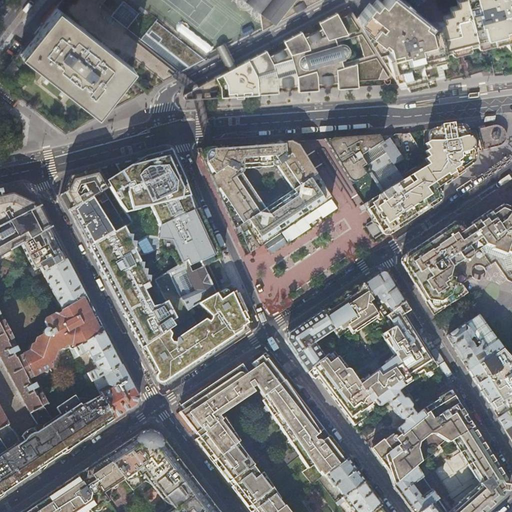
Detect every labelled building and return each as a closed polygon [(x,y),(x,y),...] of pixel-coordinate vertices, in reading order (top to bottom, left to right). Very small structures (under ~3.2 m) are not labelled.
[(61,0),(57,5),(133,65),(95,114),(18,55),(15,58),(0,77),(0,81),(65,133),(166,80),(316,0),(61,0)] [(467,67),(480,64),(475,43),(457,48),(455,42),(442,45),(436,24),(431,25),(420,17),(422,14),(417,10),(415,12),(399,0),(382,0),(382,1),(380,0),(375,0),(372,4),(369,2),(357,18),(392,75),(400,88),(455,75),(467,67)] [(475,43),(480,64),(482,68),(488,67),(489,73),(493,72),(494,76),(511,74),(511,0),(463,0),(473,35),(475,43)] [(133,65),(57,5),(18,55),(95,114),(133,65)] [(357,18),(352,10),(339,17),(337,12),(319,21),(321,26),(304,35),(302,30),(283,40),(286,45),(268,54),(266,49),(233,67),(197,86),(200,92),(201,100),(228,97),(227,91),(250,89),(250,95),(278,93),(277,87),(297,86),(297,91),(317,90),(317,84),(335,82),(336,88),(357,86),(357,80),(385,78),(385,79),(384,80),(384,81),(384,82),(385,82),(385,83),(386,83),(387,83),(388,83),(389,83),(389,82),(390,81),(390,80),(389,79),(389,78),(388,78),(392,75),(357,18)] [(0,65),(0,77),(15,58),(9,53),(0,65)] [(194,93),(192,89),(184,93),(183,94),(182,96),(182,97),(183,99),(185,100),(187,101),(194,100),(194,93)] [(383,191),(364,203),(382,233),(390,235),(417,216),(440,201),(442,196),(437,188),(452,178),(475,162),(473,152),(500,146),(503,143),(505,141),(506,138),(506,136),(506,133),(505,131),(504,129),(502,128),(501,127),(499,126),(497,125),(493,125),(468,131),(467,124),(428,130),(430,163),(403,179),(382,191),(383,191)] [(381,135),(323,140),(352,185),(371,172),(361,156),(385,141),(381,135)] [(376,180),(382,191),(403,179),(394,164),(403,159),(390,137),(385,141),(361,156),(371,172),(376,180)] [(298,146),(295,142),(208,147),(198,148),(197,149),(234,230),(238,226),(245,240),(250,236),(258,248),(331,199),(298,146)] [(141,348),(166,331),(178,323),(167,302),(159,306),(152,307),(144,290),(149,288),(147,283),(149,283),(141,267),(142,267),(136,255),(149,257),(159,247),(174,250),(182,264),(186,261),(189,267),(196,262),(197,264),(200,263),(203,267),(207,265),(220,259),(170,150),(98,168),(109,188),(103,191),(108,199),(124,225),(113,232),(88,246),(93,258),(103,276),(117,302),(132,333),(138,343),(141,348)] [(60,194),(69,211),(103,191),(109,188),(98,168),(70,177),(60,194)] [(0,257),(21,246),(50,229),(38,205),(4,190),(0,190),(0,257)] [(76,224),(88,246),(113,232),(96,203),(100,201),(101,203),(108,199),(103,191),(69,211),(76,224)] [(511,207),(511,209),(504,204),(502,205),(500,206),(482,218),(465,229),(460,222),(454,221),(436,234),(427,239),(403,256),(401,263),(434,316),(438,313),(454,302),(468,293),(462,284),(472,278),(470,275),(470,271),(471,270),(473,267),(476,266),(477,266),(480,266),(483,268),(484,269),(485,270),(485,273),(485,276),(511,286),(511,207)] [(374,221),(367,224),(372,235),(378,232),(374,221)] [(42,273),(66,260),(50,229),(21,246),(34,271),(39,268),(42,273)] [(85,295),(66,260),(42,273),(47,282),(45,285),(49,286),(61,309),(85,295)] [(186,261),(182,264),(168,272),(187,310),(220,291),(207,265),(203,267),(201,268),(201,267),(192,272),(189,267),(186,261)] [(361,284),(384,316),(398,306),(404,302),(386,274),(379,272),(372,277),(361,284)] [(166,331),(141,348),(145,356),(157,379),(159,383),(160,383),(166,384),(180,375),(239,336),(248,330),(250,323),(232,284),(220,291),(198,304),(209,313),(210,316),(211,316),(209,319),(204,318),(176,339),(176,342),(172,343),(168,340),(168,334),(166,331)] [(384,316),(361,284),(336,301),(320,311),(333,330),(339,338),(349,330),(353,336),(333,351),(325,358),(311,369),(353,424),(362,418),(361,417),(373,412),(371,406),(376,402),(375,400),(400,380),(404,386),(435,366),(398,306),(384,316)] [(104,331),(85,295),(61,309),(44,319),(44,322),(46,327),(44,327),(43,328),(42,330),(42,333),(36,337),(35,343),(31,345),(30,350),(21,354),(33,377),(50,368),(57,350),(67,345),(66,346),(66,348),(68,348),(69,348),(69,347),(71,350),(104,331)] [(333,330),(320,311),(299,325),(287,333),(285,341),(307,372),(311,369),(325,358),(314,342),(333,330)] [(468,370),(487,359),(501,348),(502,348),(478,315),(466,323),(447,336),(468,370)] [(17,392),(16,393),(19,399),(19,398),(28,414),(29,413),(43,405),(46,404),(41,393),(36,396),(27,380),(33,377),(21,354),(16,357),(7,341),(13,338),(3,320),(0,321),(0,362),(1,362),(17,392)] [(88,383),(93,380),(121,365),(104,331),(71,350),(75,358),(87,352),(96,368),(87,373),(91,380),(88,382),(88,383)] [(511,360),(501,348),(487,359),(468,370),(511,441),(511,440),(511,360)] [(312,464),(323,477),(324,475),(347,458),(332,439),(328,442),(325,438),(318,443),(318,442),(318,441),(317,441),(316,441),(315,442),(313,439),(325,430),(320,424),(315,428),(289,386),(291,385),(286,379),(283,382),(278,376),(276,378),(273,374),(279,369),(266,352),(252,363),(255,367),(252,370),(248,372),(242,363),(235,368),(180,406),(183,409),(179,412),(196,435),(206,447),(203,449),(208,456),(211,454),(222,467),(218,470),(228,482),(231,479),(234,483),(241,492),(238,495),(247,507),(249,506),(253,511),(251,511),(275,511),(284,506),(236,444),(239,442),(224,419),(222,421),(219,418),(255,393),(251,387),(258,383),(263,390),(262,390),(261,390),(260,391),(259,392),(259,393),(259,394),(308,467),(312,464)] [(136,404),(138,397),(121,365),(93,380),(101,395),(114,419),(126,411),(136,404)] [(417,404),(410,393),(409,393),(406,396),(403,395),(402,396),(398,392),(398,390),(404,386),(400,380),(375,400),(376,402),(379,405),(381,406),(387,401),(390,402),(389,404),(390,405),(400,419),(401,420),(404,420),(404,423),(398,427),(397,431),(398,432),(401,436),(425,416),(421,411),(417,414),(415,414),(412,410),(414,409),(414,406),(417,404)] [(372,450),(397,482),(415,467),(420,463),(416,450),(418,443),(428,435),(435,436),(447,443),(451,440),(473,426),(451,392),(421,411),(425,416),(401,436),(398,432),(397,431),(372,450)] [(0,495),(45,465),(89,436),(114,419),(101,395),(92,401),(82,397),(77,400),(74,395),(55,407),(59,414),(51,420),(43,405),(29,413),(35,423),(42,425),(41,429),(36,433),(33,429),(29,430),(26,431),(23,433),(22,437),(24,440),(17,445),(13,444),(15,438),(8,425),(0,429),(0,442),(5,451),(0,453),(0,495)] [(479,484),(447,511),(485,511),(494,505),(499,500),(508,492),(510,484),(473,426),(451,440),(479,484)] [(107,454),(104,455),(124,479),(132,489),(149,476),(165,496),(167,495),(172,502),(159,511),(220,511),(195,480),(193,482),(186,473),(181,466),(183,464),(157,430),(146,428),(107,454)] [(91,511),(109,501),(103,492),(124,479),(104,455),(86,468),(56,488),(19,511),(91,511)] [(364,481),(347,458),(324,475),(334,488),(336,486),(338,490),(344,497),(364,481)] [(397,482),(393,486),(412,511),(419,511),(432,502),(433,501),(437,498),(430,489),(421,496),(412,484),(422,477),(415,467),(397,482)] [(371,511),(382,504),(364,481),(344,497),(336,502),(338,505),(339,504),(339,505),(344,502),(352,511),(371,511)] [(133,501),(139,497),(134,492),(129,495),(133,501)] [(439,511),(432,502),(419,511),(439,511)]
